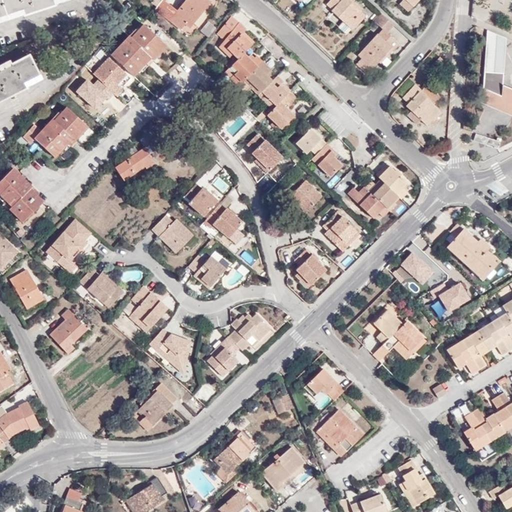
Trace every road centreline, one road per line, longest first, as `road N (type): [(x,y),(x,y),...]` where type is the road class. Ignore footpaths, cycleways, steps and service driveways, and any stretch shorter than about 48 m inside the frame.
road 1 (residential): [(69,190),(141,113),(195,105),(205,133),(241,171),(289,296)]
road 2 (tertiary): [(78,452),(176,444),(312,323)]
road 3 (residential): [(118,255),(148,257),(202,311),(258,292),(289,296)]
road 4 (tertiary): [(312,323),(450,186)]
road 5 (residential): [(450,186),(458,167),(465,0)]
road 6 (residential): [(378,118),(358,137),(257,30)]
road 7 (residential): [(78,452),(0,303)]
road 8 (residential): [(364,104),(244,0)]
road 9 (residential): [(0,118),(61,73),(84,1)]
road 10 (residential): [(364,104),(428,42),(446,0)]
road 11 (tertiary): [(404,418),(312,323)]
